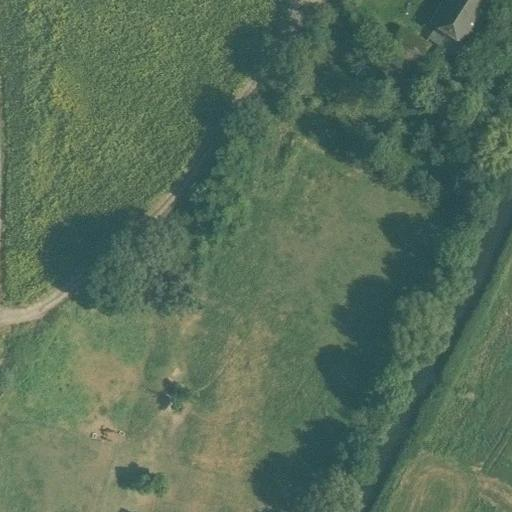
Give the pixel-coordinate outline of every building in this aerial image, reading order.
[(445,0),(430,26),(435,30),(464,48),(466,49),(496,0),(445,0)] [(421,42),(402,29),(389,50),(391,51),(404,59),(408,62),(421,42)] [(464,48),(435,30),(428,41),(457,59),(464,48)] [(421,42),(408,62),(418,68),(430,48),(421,42)] [(404,59),(391,51),(378,70),(392,79),(404,59)] [(262,158),(244,154),(238,181),(255,185),(262,158)]
